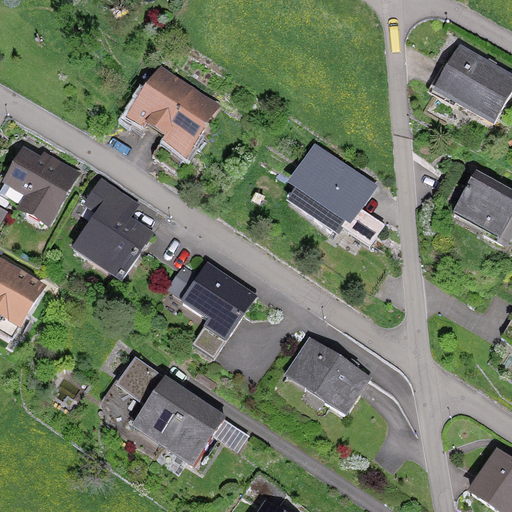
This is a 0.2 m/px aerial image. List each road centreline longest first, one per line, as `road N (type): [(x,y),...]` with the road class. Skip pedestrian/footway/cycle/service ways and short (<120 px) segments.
road 1 (residential): [(0,97),(378,344),(417,350)]
road 2 (residential): [(387,0),(417,350)]
